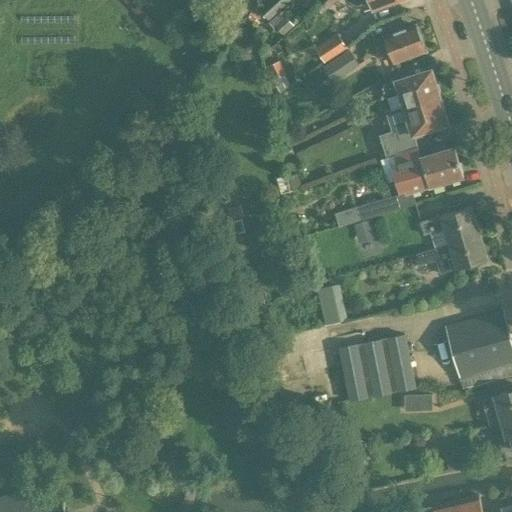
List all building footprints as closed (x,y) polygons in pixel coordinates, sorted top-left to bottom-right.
[(270,0),(259,11),(269,21),(291,0),(270,0)] [(359,0),(370,0),(373,8),(396,0),(357,0),(357,1),(359,0)] [(274,25),(284,35),(295,25),(285,15),(274,25)] [(400,31),(399,29),(384,35),(384,36),(373,40),(377,53),(389,49),(394,62),(424,50),(415,25),(400,31)] [(338,36),(331,40),(339,52),(346,48),(338,36)] [(324,68),(333,83),(359,66),(350,51),(324,68)] [(278,62),(267,68),(273,79),(283,74),(278,62)] [(392,111),(405,107),(406,107),(439,97),(438,92),(440,90),(438,84),(434,82),(431,70),(414,76),(412,75),(383,84),(392,111)] [(148,101),(136,89),(122,104),(134,116),(148,101)] [(387,157),(417,148),(414,135),(431,129),(431,128),(447,123),(444,112),(446,108),(444,103),(440,101),(439,97),(406,107),(410,122),(396,126),(397,129),(380,135),(387,157)] [(282,133),(287,144),(299,138),(294,128),(282,133)] [(387,157),(381,159),(388,182),(396,179),(400,191),(405,190),(406,193),(412,191),(429,186),(429,187),(456,179),(463,177),(454,147),(447,149),(445,150),(443,144),(430,148),(432,154),(420,157),(417,148),(406,151),(387,157)] [(293,191),(302,189),(298,174),(289,177),(293,191)] [(231,184),(220,187),(225,208),(236,205),(231,184)] [(354,207),(358,221),(384,213),(379,200),(354,207)] [(240,204),(229,207),(232,219),(243,216),(240,204)] [(448,244),(480,234),(472,206),(460,209),(458,205),(448,208),(449,213),(421,221),(425,234),(429,232),(434,249),(448,244)] [(376,237),(370,219),(353,225),(359,243),(376,237)] [(240,220),(230,223),(233,234),(243,231),(240,220)] [(255,231),(236,236),(240,251),(259,246),(255,231)] [(488,259),(480,234),(448,244),(434,249),(417,254),(421,265),(452,256),(456,269),(488,259)] [(310,278),(295,283),(297,291),(312,287),(310,278)] [(325,324),(340,321),(334,298),(320,301),(325,324)] [(511,341),(504,311),(446,327),(460,376),(511,361),(511,341)] [(340,347),(351,400),(415,388),(405,334),(340,347)] [(482,400),(489,425),(502,422),(511,418),(511,390),(494,395),(495,397),(482,400)] [(401,411),(433,409),(432,392),(400,393),(401,411)] [(511,418),(502,422),(505,435),(498,437),(502,451),(511,447),(511,418)] [(355,467),(368,464),(364,440),(351,443),(355,467)] [(471,463),(468,453),(448,459),(450,469),(471,463)] [(0,511),(68,511),(68,505),(65,506),(61,485),(60,485),(60,486),(0,494),(0,511)] [(483,511),(479,494),(433,506),(434,511),(483,511)]
